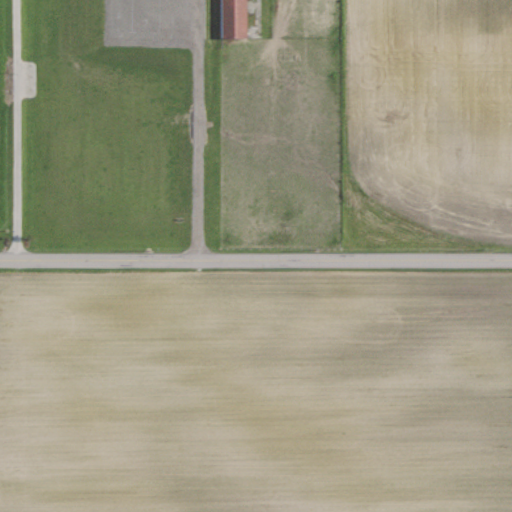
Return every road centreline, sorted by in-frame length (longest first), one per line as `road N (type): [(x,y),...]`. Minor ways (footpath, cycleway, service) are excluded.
road 1 (residential): [(0,260),(511,259)]
road 2 (residential): [(18,260),(16,0)]
